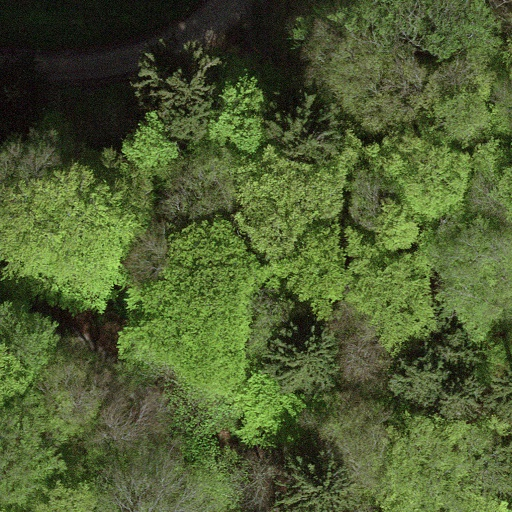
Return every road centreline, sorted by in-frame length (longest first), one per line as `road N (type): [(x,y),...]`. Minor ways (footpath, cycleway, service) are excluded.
road 1 (track): [(262,0),(266,252),(282,419),(314,511)]
road 2 (unclassified): [(255,511),(202,447),(93,352),(0,293)]
road 3 (track): [(226,0),(167,42),(0,65)]
